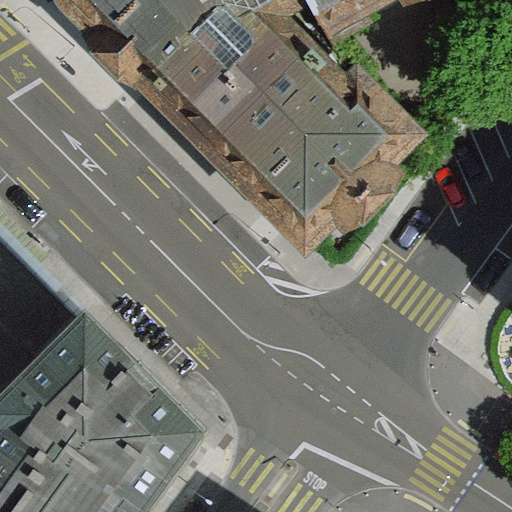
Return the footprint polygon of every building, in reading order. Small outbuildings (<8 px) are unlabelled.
[(274,14),(299,0),(75,0),(77,1),(308,232),(335,205),(357,205),(380,182),(379,160),(407,132),(359,88),(352,94),(274,14)] [(310,0),(323,23),(361,2),(364,0),(310,0)] [(361,2),(323,23),(335,42),(372,21),(361,2)] [(0,410),(0,411),(87,325),(64,301),(0,237),(0,410)] [(87,325),(0,411),(13,423),(0,441),(0,492),(27,511),(148,511),(196,450),(185,441),(192,430),(87,325)] [(27,511),(0,492),(0,511),(27,511)]
